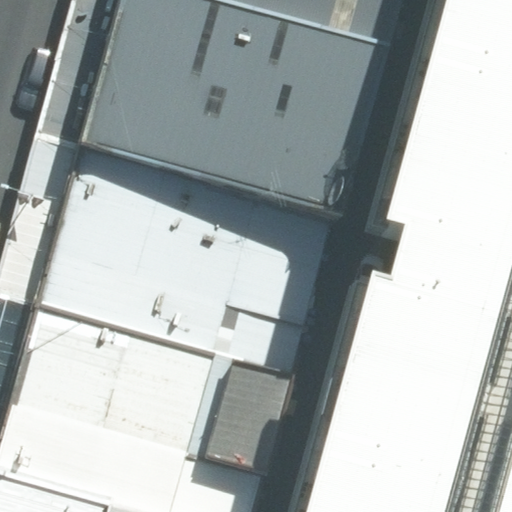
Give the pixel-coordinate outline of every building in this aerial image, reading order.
[(157,0),(118,0),(75,151),(334,222),(378,63),(157,0)] [(157,0),(378,63),(395,0),(157,0)] [(511,511),(511,0),(428,0),(286,511),(511,511)] [(75,151),(0,424),(0,481),(113,511),(254,511),(334,222),(75,151)] [(113,511),(0,481),(0,511),(113,511)]
